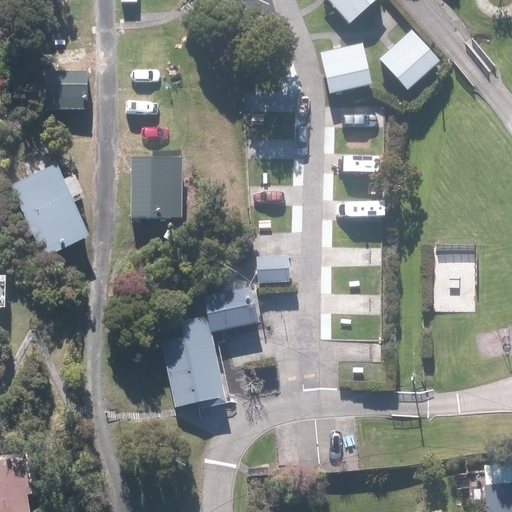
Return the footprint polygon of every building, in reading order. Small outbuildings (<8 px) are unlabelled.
[(124,0),(124,10),(176,13),(176,0),(124,0)] [(371,0),(323,0),(344,24),(371,0)] [(47,14),(47,42),(76,42),(76,14),(47,14)] [(401,92),(434,62),(407,32),(374,63),(401,92)] [(138,37),(137,68),(174,68),(174,37),(138,37)] [(369,84),(359,44),(315,55),(325,95),(369,84)] [(42,75),(43,104),(85,103),(84,74),(42,75)] [(171,113),(134,113),(134,132),(137,132),(137,140),(149,140),(149,153),(170,152),(169,133),(171,133),(171,113)] [(131,157),(131,193),(166,193),(166,157),(131,157)] [(54,162),(6,184),(42,261),(90,239),(54,162)] [(292,260),(261,260),(260,285),(292,285),(292,260)] [(189,343),(167,347),(181,413),(203,409),(204,415),(231,408),(217,337),(263,328),(255,293),(208,304),(211,322),(186,327),(189,343)] [(355,416),(276,425),(282,479),(361,470),(355,416)] [(0,511),(37,511),(36,504),(39,503),(33,461),(0,466),(0,511)] [(511,511),(511,483),(483,486),(485,511),(511,511)]
